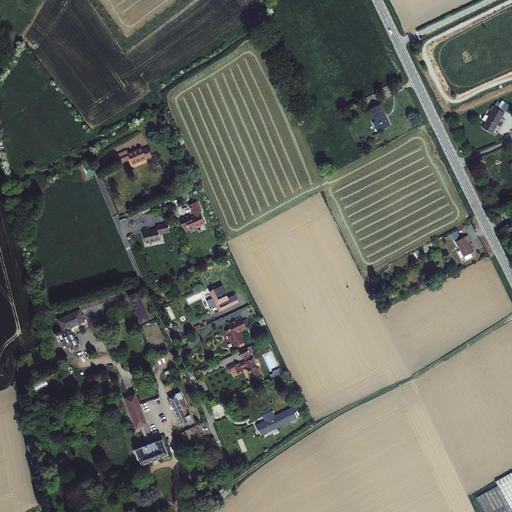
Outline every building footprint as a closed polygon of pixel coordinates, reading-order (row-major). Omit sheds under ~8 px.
[(386,125),(377,104),(367,109),(372,120),(370,121),(374,130),(386,125)] [(479,128),(488,133),(492,126),(493,127),(501,113),(490,107),(487,112),(489,112),(479,128)] [(122,152),(118,155),(125,170),(130,168),(131,170),(145,164),(146,166),(155,161),(149,147),(139,151),(136,147),(123,153),(122,152)] [(88,177),(94,174),(89,162),(83,164),(88,177)] [(188,215),(177,220),(181,228),(185,227),(187,230),(193,228),(194,229),(203,225),(201,222),(202,222),(200,218),(197,213),(199,212),(195,202),(187,205),(190,213),(191,213),(193,216),(189,218),(188,215)] [(511,221),(502,226),(505,234),(511,230),(511,221)] [(141,232),(144,243),(159,240),(157,234),(167,232),(166,224),(155,226),(156,229),(141,232)] [(468,234),(456,241),(464,256),(466,259),(472,256),(470,253),(474,251),(469,242),(471,241),(468,234)] [(210,290),(208,291),(211,297),(213,296),(216,303),(214,303),(217,310),(224,307),(222,303),(225,302),(227,306),(236,301),(233,294),(226,297),(220,285),(212,289),(211,288),(210,289),(210,290)] [(135,294),(129,297),(136,311),(134,312),(136,316),(138,315),(142,323),(149,319),(135,294)] [(58,326),(62,338),(63,338),(65,341),(70,339),(69,336),(85,330),(81,319),(120,304),(119,299),(79,315),(79,317),(76,318),(74,315),(67,318),(68,323),(58,326)] [(238,319),(245,317),(244,315),(238,318),(234,319),(234,320),(229,322),(230,323),(231,323),(235,321),(238,319)] [(232,327),(229,328),(234,340),(236,339),(237,339),(236,341),(238,344),(244,341),(241,334),(243,333),(242,330),(241,328),(248,325),(248,324),(245,318),(245,317),(238,319),(235,321),(231,323),(232,326),(231,326),(232,327)] [(172,336),(178,335),(176,326),(170,327),(172,336)] [(74,349),(70,339),(65,341),(63,338),(62,338),(54,340),(56,346),(58,346),(62,357),(65,356),(67,359),(69,358),(70,359),(75,357),(75,356),(77,355),(77,354),(79,353),(77,348),(74,349)] [(248,345),(237,350),(240,357),(241,356),(247,353),(248,353),(251,351),(248,345)] [(267,352),(262,355),(269,371),(275,368),(267,352)] [(243,361),(241,362),(238,363),(238,362),(235,363),(234,362),(226,366),(226,368),(226,369),(228,370),(233,368),(236,372),(241,370),(240,367),(245,364),(246,367),(245,367),(245,368),(245,370),(246,372),(247,372),(247,373),(248,373),(250,378),(260,374),(257,367),(255,368),(253,362),(252,363),(249,358),(243,361)] [(58,371),(32,382),(35,389),(61,378),(58,371)] [(134,392),(119,399),(132,428),(137,426),(143,440),(142,441),(143,445),(132,450),(136,462),(140,460),(142,464),(152,460),(153,462),(158,460),(156,458),(167,454),(160,438),(151,442),(149,439),(147,438),(141,424),(146,422),(134,392)] [(179,423),(182,424),(194,419),(192,413),(189,414),(179,392),(167,397),(179,423)] [(270,412),(262,417),(264,421),(255,425),(260,434),(274,427),(294,417),(293,415),(296,414),(294,409),(291,411),(290,408),(272,417),(270,412)] [(191,432),(194,431),(192,426),(184,430),(190,444),(195,442),(191,432)] [(511,511),(511,472),(494,483),(497,487),(476,500),(483,511),(511,511)]
